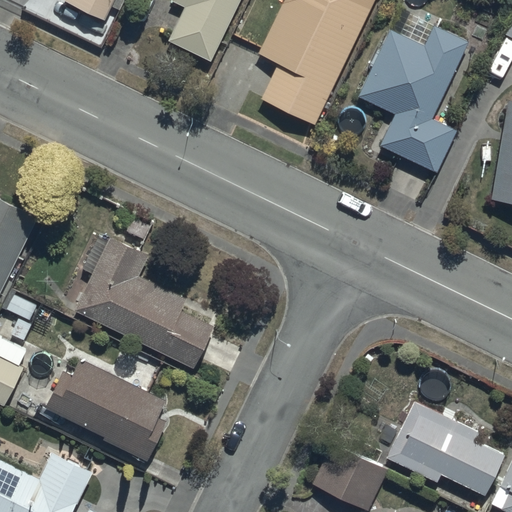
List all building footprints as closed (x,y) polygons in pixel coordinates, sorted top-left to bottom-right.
[(105,23),(115,0),(63,0),(63,3),(105,23)] [(210,64),(241,0),(170,0),(169,3),(184,11),(168,44),(210,64)] [(375,0),(284,0),(257,59),(276,68),(260,102),(314,128),(375,0)] [(432,122),(467,46),(407,16),(397,37),(388,33),(357,100),(394,117),(379,150),(435,177),(456,133),(432,122)] [(511,209),(511,105),(506,104),(490,206),(511,209)] [(0,292),(36,218),(0,200),(0,292)] [(93,273),(77,303),(191,360),(212,317),(179,301),(185,289),(137,265),(143,252),(110,236),(106,244),(98,240),(84,268),(93,273)] [(61,362),(43,397),(103,428),(101,430),(143,452),(165,410),(156,405),(164,391),(79,350),(70,367),(61,362)] [(23,370),(0,358),(0,406),(3,408),(23,370)] [(412,390),(383,448),(433,473),(437,464),(480,485),(500,445),(473,431),(477,422),(412,390)] [(328,432),(307,472),(363,501),(384,461),(328,432)] [(0,449),(0,511),(2,511),(64,511),(92,462),(52,440),(37,468),(0,449)] [(511,445),(487,496),(511,508),(511,445)] [(116,511),(88,499),(82,511),(116,511)] [(354,511),(353,511),(352,511),(447,511),(434,505),(429,511),(403,511),(383,501),(377,511),(354,511)]
